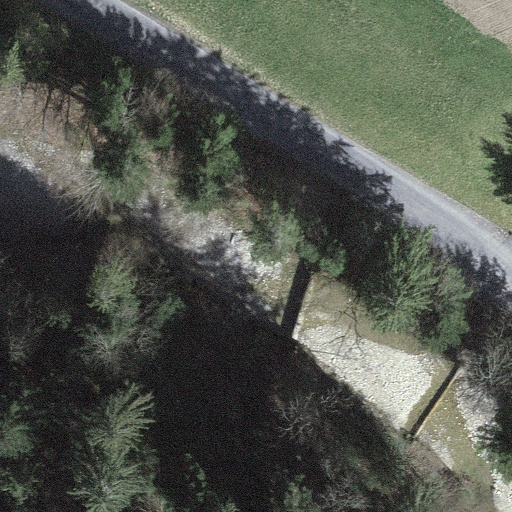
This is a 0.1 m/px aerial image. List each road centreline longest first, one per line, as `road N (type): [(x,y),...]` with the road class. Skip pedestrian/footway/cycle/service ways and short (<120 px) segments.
road 1 (unclassified): [(511,289),(419,217),(71,0)]
road 2 (track): [(0,418),(268,412)]
